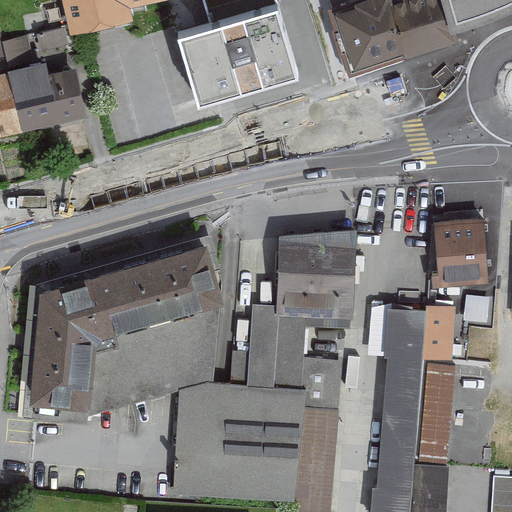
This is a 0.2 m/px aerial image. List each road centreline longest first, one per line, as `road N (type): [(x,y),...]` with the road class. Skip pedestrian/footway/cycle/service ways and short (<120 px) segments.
road 1 (secondary): [(470,83),(216,169)]
road 2 (secondary): [(216,169),(480,125)]
road 3 (secondary): [(216,169),(0,226)]
road 4 (unknown): [(117,195),(54,0)]
